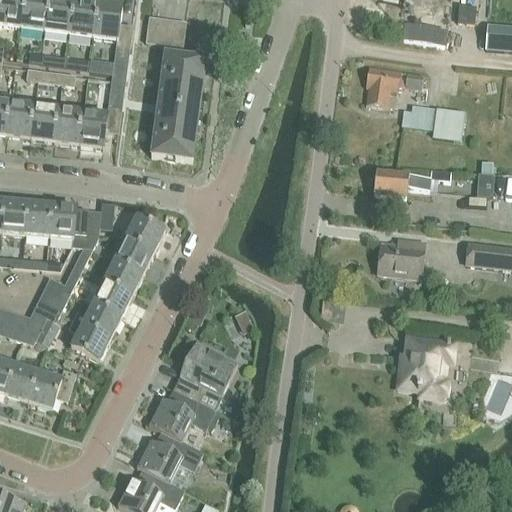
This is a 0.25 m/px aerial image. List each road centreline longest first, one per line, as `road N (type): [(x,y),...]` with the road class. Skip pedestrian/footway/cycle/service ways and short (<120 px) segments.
road 1 (residential): [(271,511),(333,0)]
road 2 (residential): [(74,495),(219,205)]
road 3 (residential): [(219,205),(0,181)]
road 4 (residential): [(219,205),(291,0)]
